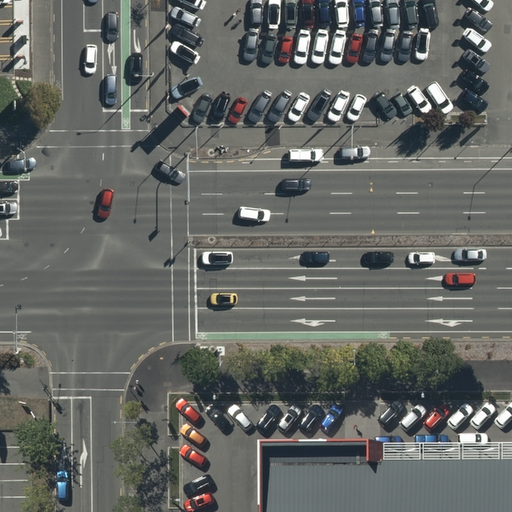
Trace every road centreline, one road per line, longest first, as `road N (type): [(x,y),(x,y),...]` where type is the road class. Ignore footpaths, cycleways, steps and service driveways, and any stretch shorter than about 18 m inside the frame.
road 1 (primary): [(511,291),(94,290)]
road 2 (primary): [(98,207),(511,206)]
road 3 (unclassified): [(94,290),(91,511)]
road 4 (tertiary): [(99,0),(98,207)]
